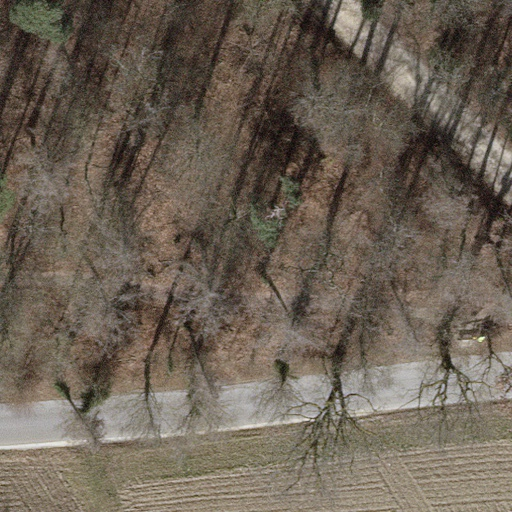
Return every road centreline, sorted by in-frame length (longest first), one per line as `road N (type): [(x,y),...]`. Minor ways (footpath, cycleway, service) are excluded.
road 1 (unclassified): [(0,426),(511,371)]
road 2 (track): [(511,178),(330,0)]
